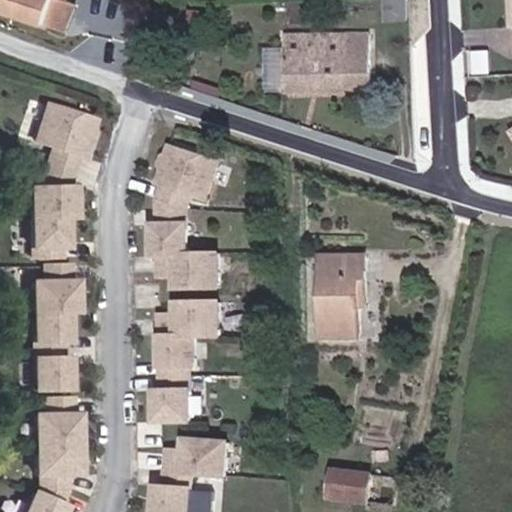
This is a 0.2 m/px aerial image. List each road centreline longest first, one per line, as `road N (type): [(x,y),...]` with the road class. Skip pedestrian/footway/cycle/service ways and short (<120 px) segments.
road 1 (residential): [(93,511),(110,472),(107,189),(136,94)]
road 2 (residential): [(448,187),(136,94)]
road 3 (residential): [(436,0),(448,187)]
road 4 (residential): [(136,94),(0,52)]
